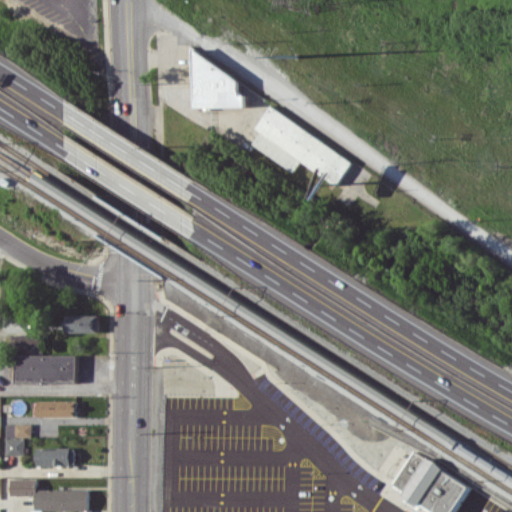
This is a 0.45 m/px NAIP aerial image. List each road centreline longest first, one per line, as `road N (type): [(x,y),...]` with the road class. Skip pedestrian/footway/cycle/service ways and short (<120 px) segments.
road 1 (motorway): [(511,391),(0,71)]
road 2 (motorway): [(0,107),(511,425)]
road 3 (track): [(144,0),(511,257)]
road 4 (residential): [(130,288),(52,270),(0,239)]
road 5 (primary): [(130,0),(130,137)]
